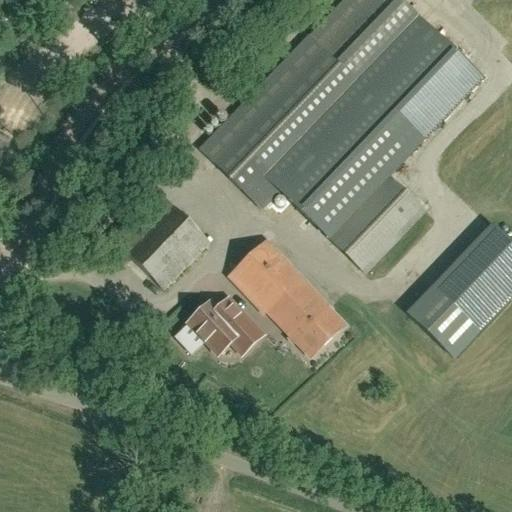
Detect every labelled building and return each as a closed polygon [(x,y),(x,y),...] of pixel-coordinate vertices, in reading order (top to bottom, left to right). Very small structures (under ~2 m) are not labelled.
[(398,0),(347,0),(309,40),(201,152),(260,209),(277,192),(326,238),(340,224),(386,175),(479,78),(432,33),(398,0)] [(186,118),(164,81),(144,92),(166,130),(186,118)] [(340,224),(326,238),(365,275),(425,212),(386,175),(340,224)] [(134,263),(163,292),(209,244),(180,216),(157,193),(111,241),(134,263)] [(511,248),(492,229),(408,317),(453,361),(511,298),(511,248)] [(310,359),(344,327),(265,244),(229,278),(264,316),(267,313),(310,359)] [(210,304),(188,325),(219,357),(232,345),(243,356),(263,337),(228,301),(217,311),(210,304)]
